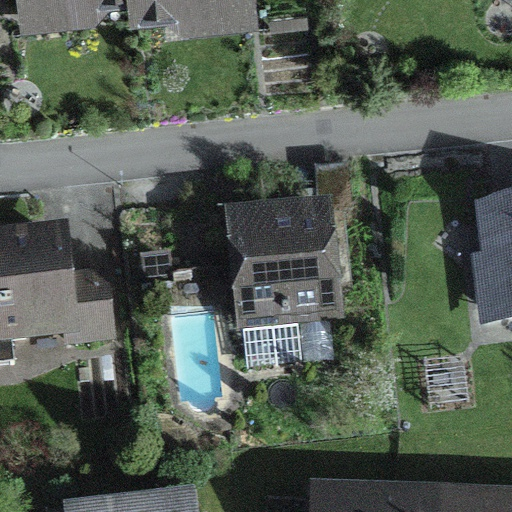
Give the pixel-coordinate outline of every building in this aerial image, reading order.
[(27,0),(27,1),(36,0),(65,0),(84,16),(97,0),(27,0)] [(135,0),(137,10),(171,6),(193,25),(211,2),(230,0),(135,0)] [(250,364),(294,361),(290,318),(333,314),(323,211),(268,216),(269,228),(236,232),(250,364)] [(498,318),(511,315),(511,211),(487,215),(498,318)] [(62,283),(57,239),(0,245),(0,365),(14,364),(11,334),(67,328),(69,342),(109,338),(103,278),(62,283)] [(511,511),(511,510),(321,502),(321,511),(511,511)]
